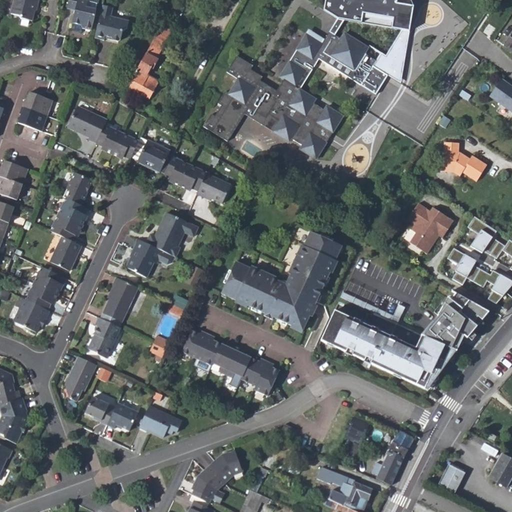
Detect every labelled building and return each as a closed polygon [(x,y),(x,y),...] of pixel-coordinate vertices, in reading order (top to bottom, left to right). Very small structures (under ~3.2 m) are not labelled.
[(15,0),(12,13),(21,15),(23,17),(34,20),(38,6),(39,5),(40,0),(15,0)] [(81,26),(90,28),(95,9),(94,9),(84,7),(86,0),(84,0),(66,0),(65,7),(75,9),(72,21),(78,23),(81,26)] [(95,3),(86,0),(84,7),(94,9),(95,3)] [(407,0),(326,0),(326,3),(334,22),(340,26),(399,36),(409,38),(414,14),(407,0)] [(129,21),(110,16),(112,8),(101,5),(93,38),(103,40),(104,37),(116,40),(121,38),(123,30),(127,28),(129,21)] [(334,22),(329,32),(335,35),(340,26),(334,22)] [(129,87),(149,99),(158,84),(156,80),(149,76),(148,76),(146,75),(150,68),(152,69),(158,57),(157,56),(162,47),(164,48),(169,40),(166,38),(170,31),(165,28),(166,25),(163,24),(137,70),(137,71),(129,87)] [(228,140),(244,113),(248,107),(266,118),(269,114),(280,121),(283,117),(299,126),(291,138),(302,145),(299,149),(315,159),(342,116),(326,106),(324,110),(313,103),(316,99),(299,89),(318,59),(325,64),(330,56),(353,70),(348,78),(360,86),(376,61),(364,53),(367,47),(344,33),(340,38),(335,35),(329,32),(321,43),(306,34),(280,77),(283,79),(276,90),(260,81),(262,77),(250,69),(253,65),(236,56),(226,72),(237,79),(229,92),(225,91),(217,103),(220,105),(214,116),(211,114),(203,126),(228,140)] [(511,32),(503,45),(511,51),(511,32)] [(381,53),(376,61),(393,71),(402,76),(409,38),(399,36),(389,58),(381,53)] [(325,64),(348,78),(353,70),(330,56),(325,64)] [(376,61),(360,86),(377,96),(393,71),(376,61)] [(511,88),(500,80),(489,95),(511,111),(511,88)] [(24,100),(22,107),(47,116),(53,100),(29,92),(26,100),(24,100)] [(119,102),(131,109),(134,103),(122,96),(119,102)] [(47,116),(22,107),(19,114),(21,115),(18,123),(41,132),(47,116)] [(86,139),(95,143),(103,125),(105,121),(77,107),(66,127),(87,138),(86,139)] [(244,113),(289,141),(291,138),(299,126),(283,117),(280,121),(269,114),(266,118),(248,107),(244,113)] [(103,151),(116,158),(118,154),(123,156),(129,160),(138,141),(103,125),(95,143),(100,146),(105,148),(103,151)] [(150,169),(162,175),(170,159),(165,157),(168,150),(147,140),(136,163),(144,166),(146,162),(152,165),(150,169)] [(472,157),(470,160),(469,162),(465,159),(464,157),(460,154),(458,154),(459,145),(444,144),(444,153),(442,153),(442,172),(453,172),(459,177),(462,173),(476,182),(486,166),(472,157)] [(172,183),(185,189),(186,186),(190,188),(196,191),(205,172),(171,157),(170,159),(162,175),(168,178),(173,180),(172,183)] [(0,168),(0,177),(22,185),(27,169),(4,161),(1,169),(0,168)] [(67,190),(63,198),(65,199),(80,206),(92,181),(73,172),(65,188),(67,190)] [(195,193),(204,197),(205,195),(211,198),(220,203),(229,184),(205,172),(196,191),(195,193)] [(22,185),(0,177),(0,194),(16,201),(22,185)] [(81,221),(83,215),(86,209),(80,206),(65,199),(50,232),(61,237),(71,242),(74,235),(76,232),(78,233),(84,222),(81,221)] [(0,220),(8,223),(14,207),(0,202),(0,220)] [(409,243),(426,254),(435,242),(434,240),(436,236),(438,237),(441,239),(453,222),(432,208),(430,212),(418,204),(406,220),(414,225),(411,230),(416,233),(409,243)] [(148,235),(144,244),(162,252),(174,257),(175,258),(178,249),(175,248),(182,233),(191,237),(194,228),(163,213),(152,238),(148,235)] [(511,270),(511,242),(508,240),(504,247),(491,238),(496,232),(473,217),(466,228),(477,235),(469,247),(481,254),(483,251),(496,259),(501,251),(511,257),(511,265),(509,269),(511,270)] [(8,223),(0,220),(0,237),(2,238),(8,223)] [(307,235),(283,286),(277,288),(273,286),(274,283),(231,263),(216,296),(261,316),(260,318),(268,322),(269,320),(299,333),(338,249),(307,235)] [(68,272),(81,246),(71,242),(61,237),(49,263),(68,272)] [(158,261),(162,252),(144,244),(136,241),(132,251),(133,251),(136,252),(133,257),(131,256),(125,269),(136,274),(136,275),(146,279),(152,264),(155,265),(158,261)] [(452,249),(437,271),(462,286),(466,279),(482,288),(486,282),(493,286),(490,291),(492,291),(487,300),(495,305),(511,284),(511,282),(492,271),(489,275),(473,266),(475,262),(452,249)] [(174,257),(162,252),(158,261),(167,265),(171,263),(174,257)] [(183,283),(193,288),(201,270),(191,265),(183,283)] [(41,267),(26,300),(48,311),(51,304),(53,300),(55,301),(61,289),(58,288),(60,283),(63,278),(41,267)] [(121,322),(136,289),(114,278),(111,285),(111,286),(114,287),(108,299),(101,314),(99,320),(118,328),(121,322)] [(393,317),(398,305),(348,281),(342,293),(393,317)] [(133,303),(142,306),(146,292),(138,289),(133,303)] [(396,323),(397,324),(405,308),(398,305),(393,317),(342,293),(340,297),(396,323)] [(421,335),(451,349),(462,335),(467,339),(477,327),(472,323),(478,317),(482,320),(488,313),(484,310),(456,294),(451,299),(448,298),(437,316),(439,317),(434,322),(433,321),(421,335)] [(45,319),(49,311),(48,311),(26,300),(20,298),(16,307),(20,310),(15,323),(37,333),(44,319),(45,319)] [(183,310),(169,304),(166,311),(180,317),(183,310)] [(334,310),(320,339),(426,390),(455,351),(451,349),(421,335),(397,324),(396,323),(390,336),(334,310)] [(104,359),(118,328),(99,320),(96,319),(93,326),(95,327),(92,334),(94,335),(91,340),(89,340),(85,349),(94,353),(96,356),(104,359)] [(188,333),(179,354),(195,361),(205,337),(199,334),(198,337),(188,333)] [(156,337),(153,344),(165,350),(168,342),(156,337)] [(212,340),(205,337),(195,361),(192,368),(206,375),(209,368),(210,366),(219,347),(211,343),(212,340)] [(108,360),(114,363),(121,347),(115,344),(108,360)] [(149,352),(156,355),(161,358),(165,350),(153,344),(149,352)] [(219,347),(210,366),(218,370),(216,375),(223,378),(235,351),(229,348),(227,350),(219,347)] [(235,351),(223,378),(229,381),(232,376),(239,380),(248,360),(241,357),(242,354),(235,351)] [(96,365),(78,357),(76,360),(64,386),(69,399),(76,402),(81,392),(83,393),(94,369),(96,365)] [(238,381),(254,388),(265,364),(259,361),(257,364),(248,360),(239,380),(238,381)] [(254,388),(253,391),(267,398),(278,373),(271,370),(272,367),(265,364),(254,388)] [(104,382),(108,375),(98,370),(95,377),(104,382)] [(15,395),(10,380),(6,378),(8,375),(0,371),(0,400),(4,399),(6,404),(21,399),(18,393),(15,395)] [(159,402),(162,396),(154,392),(151,399),(159,402)] [(99,422),(106,425),(114,407),(107,404),(108,403),(92,396),(85,412),(100,420),(99,422)] [(25,413),(21,399),(6,404),(0,406),(0,434),(7,437),(8,442),(18,447),(23,434),(20,433),(21,426),(28,424),(24,414),(25,413)] [(139,412),(117,402),(114,407),(106,425),(113,428),(115,426),(116,423),(122,426),(130,430),(139,412)] [(181,421),(148,406),(138,427),(145,430),(146,429),(162,436),(164,431),(170,433),(172,430),(176,431),(181,421)] [(348,427),(364,435),(369,424),(353,417),(348,427)] [(280,435),(290,440),(294,430),(285,425),(280,435)] [(359,445),(364,435),(348,427),(343,438),(359,445)] [(376,479),(390,485),(396,473),(405,456),(413,439),(397,431),(396,434),(388,450),(389,451),(382,466),(378,475),(376,479)] [(8,460),(12,452),(6,449),(0,446),(0,471),(6,459),(8,460)] [(220,457),(208,466),(224,484),(233,476),(243,471),(233,450),(220,457)] [(277,457),(268,452),(261,467),(267,470),(270,472),(277,457)] [(511,459),(500,453),(487,477),(505,487),(511,474),(511,459)] [(304,471),(328,482),(332,473),(307,463),(304,471)] [(371,472),(378,475),(382,466),(375,463),(371,472)] [(467,472),(451,464),(441,485),(457,493),(467,472)] [(224,484),(208,466),(195,477),(189,490),(191,491),(189,495),(207,504),(209,500),(210,500),(214,493),(224,484)] [(264,476),(267,470),(261,467),(258,473),(264,476)] [(334,501),(356,511),(361,511),(371,489),(353,482),(354,480),(348,478),(346,484),(343,483),(339,493),(332,490),(328,499),(334,501)] [(253,510),(258,500),(261,495),(250,490),(246,497),(239,511),(256,511),(257,511),(253,510)] [(258,500),(267,504),(269,499),(261,495),(258,500)] [(356,511),(334,501),(328,499),(322,496),(319,502),(340,511),(356,511)] [(192,503),(187,511),(211,511),(206,510),(192,503)]
